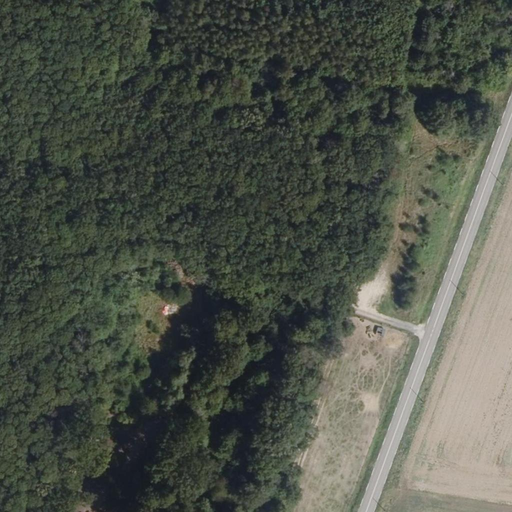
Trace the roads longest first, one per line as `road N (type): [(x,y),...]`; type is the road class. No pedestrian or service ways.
road 1 (track): [(429,334),(197,258),(0,180)]
road 2 (primary): [(365,511),(511,108)]
